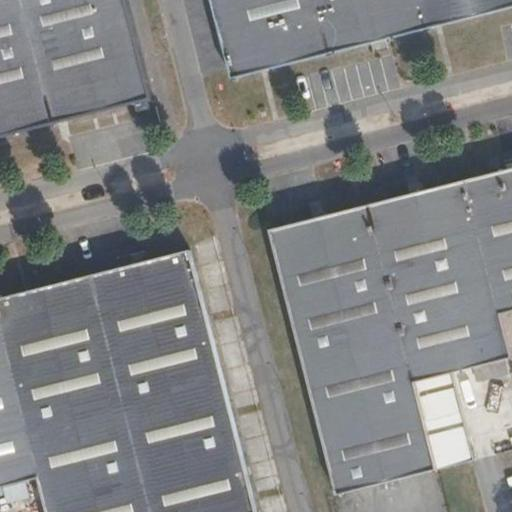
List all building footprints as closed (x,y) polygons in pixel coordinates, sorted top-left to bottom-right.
[(0,0),(0,137),(153,99),(127,0),(0,0)] [(213,0),(233,77),(429,28),(422,0),(213,0)] [(511,0),(422,0),(429,28),(511,6),(511,0)] [(511,168),(507,170),(467,180),(501,314),(511,311),(511,168)] [(511,357),(511,356),(501,314),(467,180),(370,205),(437,470),(474,461),(451,373),(474,368),(477,381),(506,374),(502,360),(511,357)] [(339,495),(437,470),(370,205),(271,229),(339,495)] [(50,511),(259,511),(193,250),(0,299),(0,487),(42,477),(50,511)]
